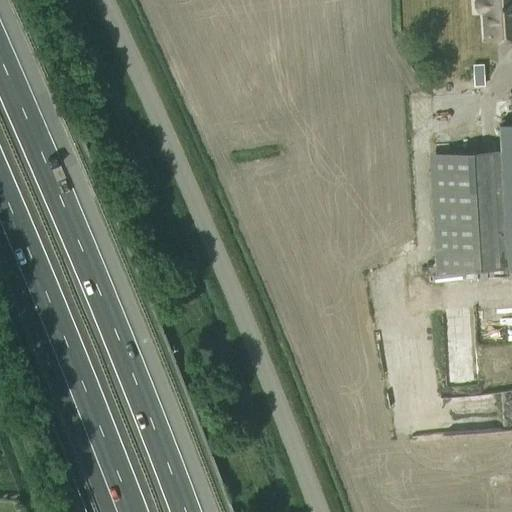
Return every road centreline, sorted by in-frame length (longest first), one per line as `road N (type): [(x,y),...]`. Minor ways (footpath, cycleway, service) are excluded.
road 1 (unclassified): [(312,511),(215,259),(100,0)]
road 2 (motorway): [(183,511),(0,57)]
road 3 (motorway): [(0,175),(133,511)]
